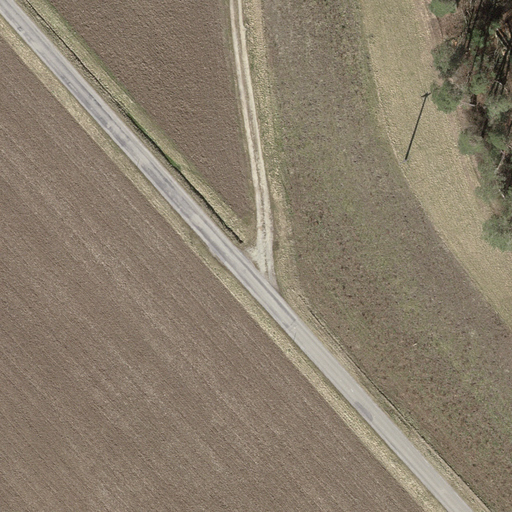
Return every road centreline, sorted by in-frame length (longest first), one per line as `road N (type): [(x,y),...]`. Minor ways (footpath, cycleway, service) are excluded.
road 1 (unclassified): [(467,511),(4,0)]
road 2 (track): [(237,0),(267,198),(271,289)]
